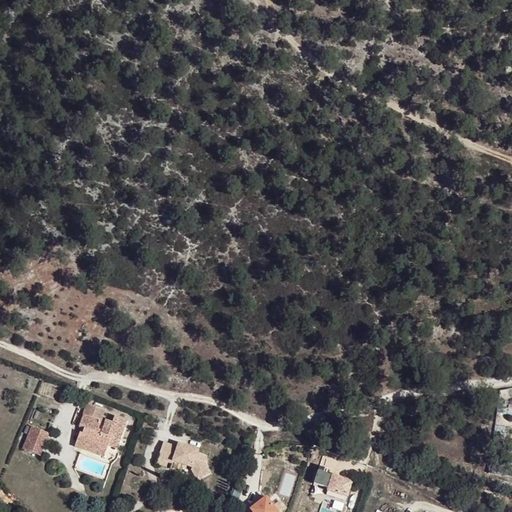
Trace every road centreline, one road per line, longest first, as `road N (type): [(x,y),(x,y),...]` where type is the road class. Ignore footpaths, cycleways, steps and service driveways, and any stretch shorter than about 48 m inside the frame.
road 1 (unclassified): [(511,380),(271,426),(215,401),(82,378)]
road 2 (track): [(253,0),(296,47),(387,104),(511,162)]
